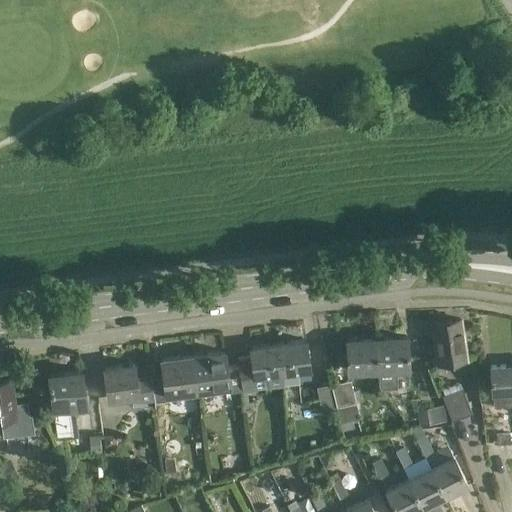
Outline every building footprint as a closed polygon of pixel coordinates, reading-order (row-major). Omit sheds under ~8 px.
[(432,323),(431,323),(437,363),(465,359),(465,358),(459,319),(432,323)] [(406,336),(376,338),(378,369),(378,384),(380,386),(397,386),(396,368),(408,367),(406,336)] [(377,369),(378,369),(376,338),(345,340),(347,370),(377,369)] [(305,340),(277,344),(283,384),(300,381),(299,368),(309,367),(305,340)] [(283,384),(277,344),(249,348),(250,357),(238,359),(238,362),(242,389),(283,384)] [(238,362),(226,363),(224,351),(193,355),(198,390),(229,386),(229,391),(242,389),(238,362)] [(198,390),(193,355),(161,359),(163,377),(151,378),(154,396),(154,401),(168,399),(167,394),(198,390)] [(135,375),(133,362),(104,366),(108,399),(138,395),(138,399),(154,396),(151,378),(150,373),(135,375)] [(511,364),(489,366),(491,393),(492,393),(493,408),(511,406),(511,364)] [(75,407),(86,405),(82,370),(49,374),(57,440),(78,437),(75,407)] [(28,399),(14,400),(12,380),(0,381),(0,420),(1,420),(3,437),(34,433),(32,411),(29,412),(28,399)] [(338,382),(331,384),(337,412),(340,423),(352,421),(360,419),(356,403),(355,401),(360,400),(358,389),(353,391),(350,380),(338,383),(338,382)] [(443,400),(442,400),(450,422),(471,413),(462,388),(460,383),(442,390),(444,395),(441,396),(443,400)] [(442,404),(417,408),(419,424),(444,420),(442,404)] [(510,439),(509,433),(496,434),(496,445),(510,445),(510,439)] [(99,435),(88,436),(90,454),(101,453),(99,435)] [(115,435),(104,436),(105,448),(116,446),(115,435)] [(425,435),(416,440),(425,458),(434,454),(425,435)] [(403,446),(395,450),(403,468),(412,464),(403,446)] [(54,458),(48,454),(43,460),(49,464),(54,458)] [(452,455),(430,467),(444,496),(467,485),(452,455)] [(174,470),(173,457),(163,459),(165,472),(174,470)] [(0,462),(0,479),(2,484),(18,477),(9,458),(0,462)] [(380,458),(365,465),(367,471),(374,467),(380,479),(389,475),(380,458)] [(430,467),(407,478),(422,507),(444,496),(430,467)] [(407,478),(384,490),(395,511),(412,511),(422,507),(407,478)] [(341,502),(349,498),(341,481),(332,485),(341,502)] [(317,489),(308,493),(316,510),(326,506),(317,489)] [(372,511),(366,499),(344,511),(372,511)] [(289,511),(300,511),(295,500),(286,504),(289,511)]
